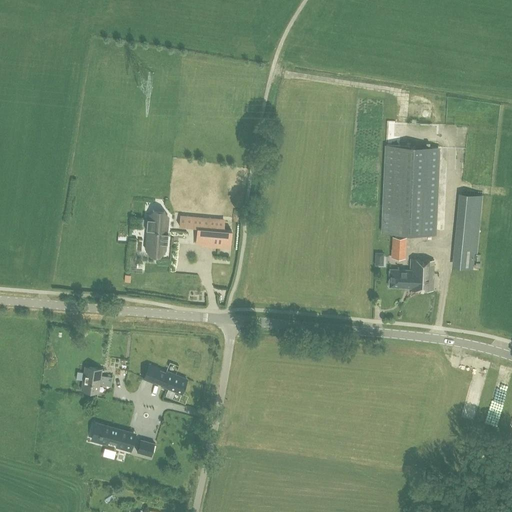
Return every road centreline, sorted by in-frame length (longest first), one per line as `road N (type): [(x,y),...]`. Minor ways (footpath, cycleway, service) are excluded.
road 1 (unclassified): [(511,357),(429,338),(231,322)]
road 2 (unclassified): [(231,322),(0,302)]
road 3 (unclassified): [(195,511),(231,322)]
